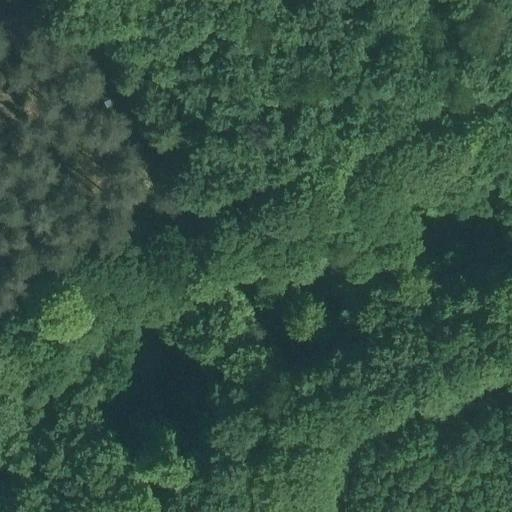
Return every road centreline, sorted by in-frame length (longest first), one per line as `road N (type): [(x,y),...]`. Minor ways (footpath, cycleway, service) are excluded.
road 1 (track): [(511,65),(0,290)]
road 2 (unknown): [(64,511),(511,356)]
